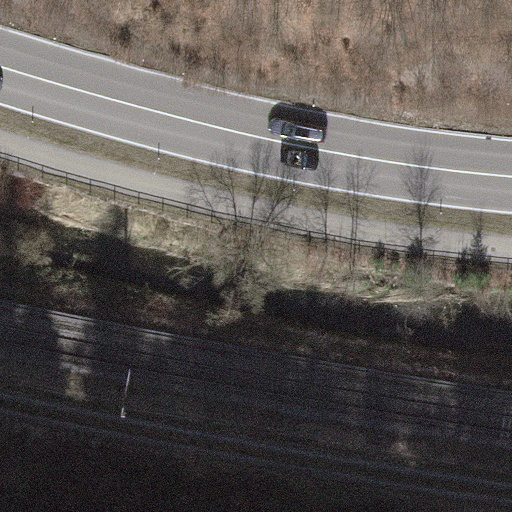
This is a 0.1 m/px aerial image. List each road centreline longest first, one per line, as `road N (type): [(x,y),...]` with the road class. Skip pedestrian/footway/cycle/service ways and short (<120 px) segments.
road 1 (secondary): [(0,69),(123,110),(336,158),(511,179)]
road 2 (track): [(511,497),(241,458),(0,409)]
